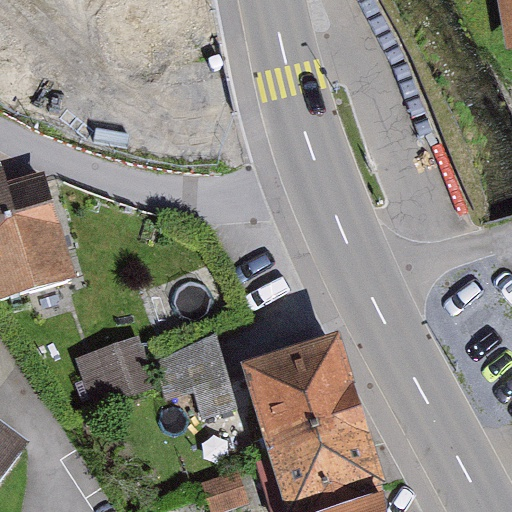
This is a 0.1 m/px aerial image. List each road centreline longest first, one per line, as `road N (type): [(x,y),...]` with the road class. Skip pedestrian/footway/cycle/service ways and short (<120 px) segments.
road 1 (secondary): [(483,511),(323,188)]
road 2 (residential): [(0,133),(101,180),(145,190),(214,198),(323,188)]
road 3 (secondary): [(323,188),(272,0)]
